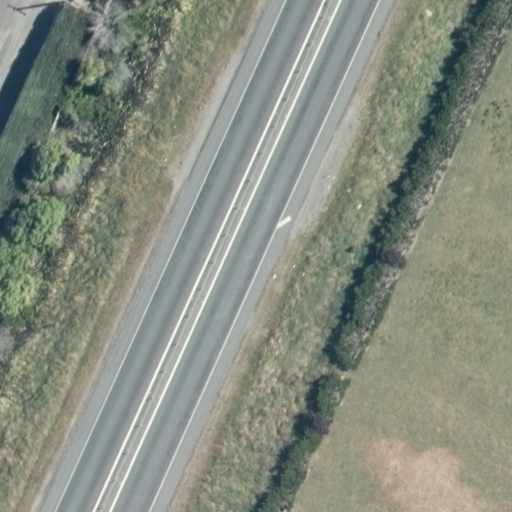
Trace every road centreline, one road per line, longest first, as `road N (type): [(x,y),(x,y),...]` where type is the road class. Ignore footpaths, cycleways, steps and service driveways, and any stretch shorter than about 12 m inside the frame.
road 1 (trunk): [(370,0),(139,511)]
road 2 (trunk): [(62,511),(291,0)]
